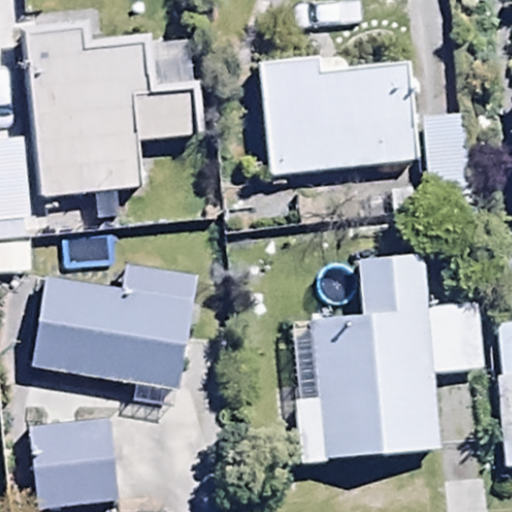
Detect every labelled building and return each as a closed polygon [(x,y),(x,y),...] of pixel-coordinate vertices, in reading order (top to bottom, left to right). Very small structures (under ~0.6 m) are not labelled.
[(132,0),(22,0),(37,160),(146,151),(132,0)] [(254,66),(263,180),(415,167),(406,69),(344,74),(343,58),(254,66)] [(459,119),(420,122),(425,205),(463,202),(459,119)] [(436,458),(429,379),(475,374),(469,311),(421,315),(416,259),(351,265),(356,321),(283,327),(296,470),(436,458)] [(511,324),(493,325),(498,471),(511,470),(511,324)] [(101,385),(24,396),(35,476),(112,466),(101,385)]
